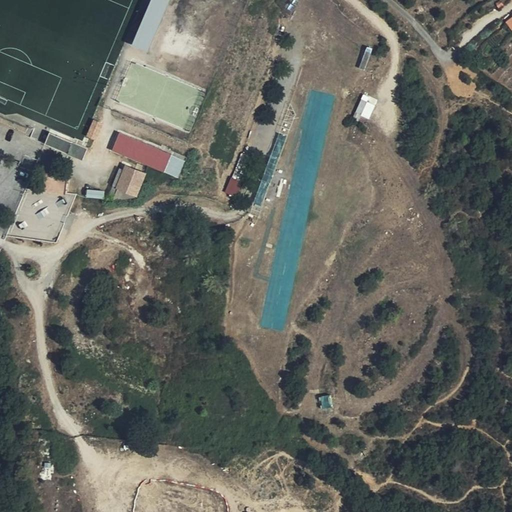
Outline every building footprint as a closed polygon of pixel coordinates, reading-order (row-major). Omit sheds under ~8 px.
[(151,0),(134,43),(150,49),(170,0),(151,0)] [(364,93),(356,112),(371,118),(378,99),(364,93)] [(84,144),(52,131),(47,142),(85,157),(90,146),(84,144)] [(114,131),(108,147),(167,171),(174,156),(114,131)] [(146,170),(130,164),(122,182),(139,188),(146,170)] [(66,173),(45,165),(39,179),(60,188),(66,173)] [(36,451),(51,452),(52,439),(37,438),(36,451)]
